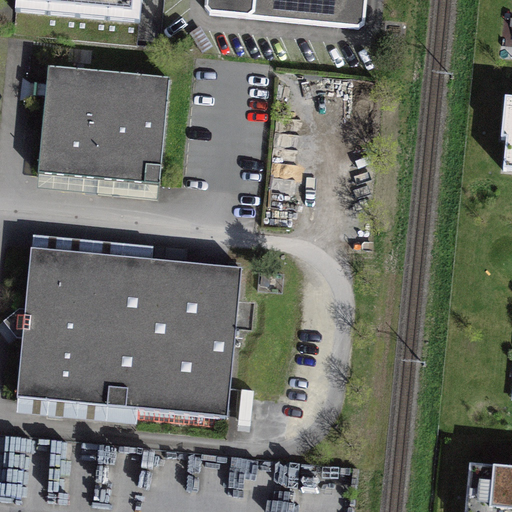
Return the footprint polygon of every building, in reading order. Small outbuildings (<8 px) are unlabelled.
[(17,0),(14,35),(136,47),(140,0),(17,0)] [(205,0),(205,9),(211,15),(357,29),(364,24),(366,0),(205,0)] [(48,70),(38,174),(159,186),(169,81),(48,70)] [(511,100),(507,100),(501,162),(511,163),(511,100)] [(242,271),(31,250),(17,399),(135,411),(134,419),(221,428),(222,418),(227,419),(242,271)] [(511,511),(511,470),(475,467),(471,511),(511,511)]
